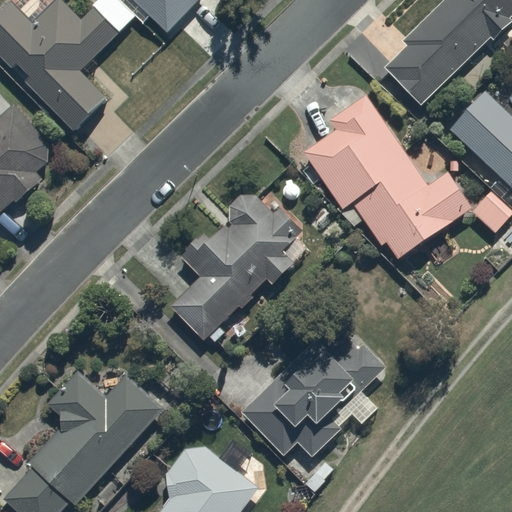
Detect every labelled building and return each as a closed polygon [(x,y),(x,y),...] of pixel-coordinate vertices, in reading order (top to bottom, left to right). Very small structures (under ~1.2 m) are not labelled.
[(6,0),(0,6),(0,53),(70,126),(104,94),(82,71),(117,37),(82,0),(55,0),(29,25),(6,0)] [(132,0),(151,19),(169,0),(132,0)] [(420,104),(425,98),(494,22),(499,26),(511,11),(511,0),(445,0),(382,70),(420,104)] [(478,77),(441,117),(511,182),(511,80),(498,96),(478,77)] [(336,128),(302,150),(349,222),(359,215),(379,244),(386,240),(396,255),(476,202),(453,167),(429,183),(368,92),(329,117),(336,128)] [(0,212),(58,161),(0,95),(0,212)] [(511,205),(489,186),(471,209),(498,231),(511,214),(511,205)] [(226,315),(267,274),(272,279),(290,260),(277,247),(290,233),(249,193),(227,215),(232,219),(210,242),(202,234),(179,256),(200,278),(171,307),(203,339),(209,333),(215,339),(232,322),(226,315)] [(290,362),(241,410),(284,455),(297,442),(309,455),(340,424),(333,417),(384,367),(340,322),(295,367),(290,362)] [(56,511),(69,498),(73,502),(161,408),(124,373),(100,399),(75,375),(46,406),(59,418),(22,458),(31,467),(1,499),(14,511),(56,511)] [(241,511),(259,484),(203,444),(188,445),(164,464),(166,498),(155,511),(241,511)]
